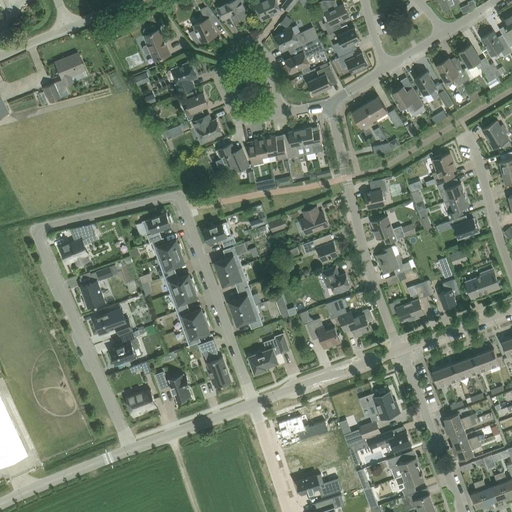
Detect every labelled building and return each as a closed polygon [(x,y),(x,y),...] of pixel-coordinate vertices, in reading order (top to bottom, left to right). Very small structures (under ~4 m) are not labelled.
[(197,42),(200,40),(201,41),(217,34),(212,22),(219,18),(204,0),(202,0),(206,5),(200,8),(205,19),(193,24),(195,29),(189,31),(197,42)] [(232,0),(217,7),(219,10),(223,19),(231,15),(234,20),(247,14),(243,5),(240,0),(232,0)] [(260,0),(255,3),(255,4),(258,10),(262,20),(281,11),(277,2),(276,0),(260,0)] [(285,0),(282,4),(290,10),(297,0),(285,0)] [(335,0),(321,0),(318,2),(323,13),(326,12),(327,15),(329,20),(324,23),(328,33),(332,31),(341,26),(339,21),(350,16),(343,3),(338,6),(335,0)] [(439,0),(444,8),(449,6),(459,1),(458,0),(439,0)] [(473,0),(471,0),(468,2),(469,3),(471,9),(476,7),(473,0)] [(502,34),(505,38),(510,46),(511,45),(511,12),(506,16),(507,17),(502,20),(508,30),(502,34)] [(285,15),(280,22),(286,26),(291,20),(285,15)] [(143,48),(145,52),(147,53),(151,52),(155,60),(171,53),(160,28),(156,30),(155,26),(153,25),(145,28),(144,30),(145,34),(144,35),(148,44),(144,45),(143,48)] [(295,49),(297,47),(319,37),(313,26),(295,34),(291,26),(284,29),(285,31),(275,36),(281,48),(292,43),(295,48),(295,49)] [(339,56),(350,51),(353,50),(351,45),(350,44),(351,42),(360,38),(355,27),(346,31),(338,35),(341,40),(333,44),(339,56)] [(481,37),(487,46),(488,48),(492,55),(500,49),(504,55),(511,50),(511,49),(510,46),(505,38),(500,41),(493,30),(481,37)] [(292,72),(301,68),(305,66),(310,63),(306,56),(321,50),(322,53),(326,51),(325,48),(320,37),(319,37),(297,47),(300,53),(286,59),(292,72)] [(481,59),(477,54),(476,52),(471,44),(459,51),(464,60),(465,61),(469,66),(475,62),(479,68),(484,65),(480,59),(481,59)] [(352,57),(350,51),(339,56),(337,57),(338,58),(338,59),(342,68),(349,65),(352,72),(368,65),(362,52),(352,57)] [(54,82),(44,86),(50,101),(60,97),(68,94),(65,85),(73,82),(71,75),(85,69),(81,61),(77,52),(65,57),(55,61),(58,71),(62,79),(54,82)] [(469,78),(467,75),(466,73),(460,65),(455,68),(449,57),(437,65),(441,72),(440,72),(444,78),(445,81),(453,76),(458,85),(469,78)] [(173,78),(176,77),(179,85),(177,86),(179,92),(185,90),(195,86),(192,79),(197,76),(191,61),(182,64),(172,68),(169,69),(168,70),(167,72),(168,74),(169,76),(171,77),(172,78),(173,78)] [(320,76),(317,77),(308,81),(314,94),(332,85),(330,82),(336,79),(332,70),(332,68),(330,64),(329,65),(327,61),(320,65),(321,68),(317,70),(320,76)] [(493,62),(490,64),(497,76),(500,74),(493,62)] [(490,64),(490,63),(482,69),(489,81),(497,76),(490,64)] [(427,71),(415,78),(420,87),(421,88),(424,93),(428,100),(433,97),(434,98),(440,95),(446,106),(453,102),(445,88),(441,83),(436,86),(433,81),(432,79),(427,71)] [(143,74),(138,76),(141,85),(146,82),(143,74)] [(127,91),(122,77),(116,79),(121,93),(127,91)] [(423,103),(419,96),(418,95),(413,86),(407,90),(404,85),(392,92),(397,101),(398,102),(401,107),(406,104),(411,111),(423,103)] [(185,94),(187,98),(187,99),(190,107),(184,109),(188,119),(204,113),(202,107),(209,105),(204,92),(198,94),(196,89),(185,94)] [(476,90),(468,94),(472,100),(479,96),(476,90)] [(154,93),(145,97),(148,104),(157,100),(154,93)] [(0,116),(8,112),(9,112),(4,104),(0,94),(0,116)] [(366,103),(375,118),(387,110),(384,104),(379,95),(366,103)] [(362,125),(370,120),(375,118),(366,103),(353,111),(362,125)] [(397,128),(404,123),(395,108),(388,112),(397,128)] [(443,109),(432,116),(435,122),(447,115),(443,109)] [(207,115),(209,114),(200,117),(192,120),(196,129),(199,128),(204,142),(205,141),(214,138),(214,136),(222,133),(216,118),(209,121),(207,115)] [(497,119),(482,128),(494,147),(501,143),(504,148),(511,143),(509,138),(505,133),(508,131),(503,123),(500,125),(497,119)] [(312,126),(300,128),(303,145),(304,145),(305,154),(324,150),(320,130),(313,132),(312,126)] [(414,127),(408,130),(411,135),(417,132),(414,127)] [(284,138),(288,157),(305,154),(304,145),(303,145),(300,128),(288,131),(289,136),(284,138)] [(169,129),(162,132),(165,138),(171,135),(169,129)] [(383,132),(378,135),(381,140),(386,137),(383,132)] [(272,134),(265,136),(269,154),(271,161),(276,160),(288,157),(284,138),(277,139),(276,134),(272,135),(272,134)] [(248,145),(250,155),(251,157),(252,165),(264,162),(263,156),(269,154),(265,136),(258,137),(258,138),(255,139),(255,143),(248,145)] [(396,137),(389,141),(393,149),(395,148),(401,144),(396,137)] [(375,153),(393,149),(389,141),(373,145),(375,153)] [(244,151),(237,154),(232,143),(223,147),(218,149),(217,150),(219,157),(221,156),(226,167),(233,164),(236,170),(250,164),(244,151)] [(505,159),(500,160),(503,172),(511,169),(511,150),(504,153),(505,159)] [(451,169),(456,168),(450,153),(441,156),(441,154),(433,157),(438,171),(433,172),(437,181),(442,180),(444,179),(453,176),(451,169)] [(511,182),(511,184),(511,169),(503,172),(506,183),(511,182)] [(291,175),(284,177),(286,184),(293,182),(291,175)] [(369,207),(378,205),(380,205),(385,204),(382,192),(388,190),(388,188),(387,187),(386,180),(392,178),(392,175),(385,177),(370,181),(372,190),(365,192),(369,207)] [(420,179),(409,183),(412,191),(419,189),(423,187),(420,179)] [(450,198),(465,193),(461,182),(453,185),(451,179),(441,183),(438,184),(440,189),(444,201),(450,198)] [(263,180),(256,181),(258,190),(261,189),(262,189),(265,188),(263,180)] [(450,217),(453,217),(454,216),(463,213),(461,207),(469,204),(465,193),(450,198),(444,201),(450,217)] [(423,200),(415,203),(418,210),(425,208),(426,207),(423,200)] [(306,233),(315,230),(328,225),(323,211),(319,212),(317,206),(304,211),(306,217),(301,219),(306,233)] [(150,242),(152,241),(163,237),(162,236),(160,229),(172,225),(171,222),(173,222),(170,215),(168,215),(167,211),(160,213),(152,216),(142,220),(150,242)] [(466,214),(452,219),(459,237),(478,230),(478,228),(479,228),(477,223),(476,223),(474,218),(468,220),(466,214)] [(384,236),(386,242),(414,232),(411,223),(402,226),(401,225),(393,228),(388,215),(372,221),(378,238),(384,236)] [(427,215),(421,217),(425,229),(431,226),(427,215)] [(260,218),(257,219),(260,225),(268,222),(265,216),(260,218)] [(284,216),(269,221),(272,230),(287,225),(284,216)] [(205,232),(203,233),(206,240),(207,240),(208,242),(221,238),(224,246),(236,241),(233,232),(231,233),(227,221),(223,222),(223,221),(204,229),(205,232)] [(91,224),(71,228),(75,238),(76,238),(76,239),(70,242),(69,242),(65,244),(64,244),(65,245),(61,246),(63,252),(62,252),(65,258),(66,258),(68,262),(75,259),(77,264),(89,259),(86,253),(89,252),(82,238),(95,232),(91,224)] [(320,252),(323,262),(332,259),(331,256),(338,253),(334,240),(326,243),(323,235),(314,239),(312,239),(302,243),(306,254),(316,250),(317,253),(320,252)] [(164,236),(162,236),(163,237),(152,241),(158,258),(181,250),(180,249),(182,249),(180,242),(178,243),(176,238),(166,242),(164,236)] [(215,266),(217,273),(241,264),(238,254),(248,250),(245,241),(223,249),(226,256),(214,260),(216,266),(215,266)] [(394,245),(391,246),(383,249),(384,252),(377,254),(380,263),(381,262),(384,271),(393,267),(396,274),(397,273),(404,271),(404,270),(412,268),(412,267),(415,266),(414,263),(413,264),(412,260),(409,261),(403,263),(399,254),(397,246),(395,245),(394,245)] [(297,246),(285,250),(288,257),(300,252),(297,246)] [(465,248),(450,254),(453,264),(468,259),(465,248)] [(158,258),(164,275),(176,271),(174,266),(185,262),(181,250),(158,258)] [(241,264),(217,273),(220,279),(221,279),(223,285),(235,281),(237,288),(249,284),(241,264)] [(93,280),(80,285),(85,299),(83,300),(86,306),(87,306),(88,307),(106,301),(98,279),(100,278),(100,279),(113,274),(110,265),(96,270),(97,270),(91,272),(93,280)] [(336,265),(326,268),(326,269),(322,270),(316,272),(317,275),(323,273),(327,286),(332,284),(335,293),(342,290),(342,288),(350,285),(345,272),(339,274),(336,265)] [(493,267),(483,271),(481,272),(482,274),(466,280),(468,285),(469,287),(472,296),(500,286),(493,267)] [(450,268),(443,270),(445,278),(453,275),(450,268)] [(178,277),(176,271),(164,275),(170,293),(195,284),(193,277),(191,278),(189,273),(178,277)] [(400,280),(407,278),(404,271),(397,273),(400,280)] [(400,281),(400,280),(397,273),(396,274),(386,277),(389,285),(400,281)] [(145,274),(139,276),(142,283),(148,281),(145,274)] [(446,290),(439,292),(440,296),(441,297),(444,307),(457,302),(454,295),(455,294),(460,292),(455,278),(443,282),(443,284),(446,290)] [(429,279),(422,281),(423,284),(423,285),(423,286),(427,295),(434,292),(429,279)] [(423,286),(423,285),(423,284),(422,281),(415,284),(408,286),(411,294),(412,294),(414,299),(408,301),(414,318),(419,316),(419,314),(424,312),(419,298),(427,295),(423,286)] [(195,284),(170,293),(176,310),(189,306),(187,300),(197,297),(196,292),(198,291),(195,284)] [(240,295),(228,300),(230,305),(229,306),(231,313),(256,304),(249,284),(237,288),(240,295)] [(303,297),(299,304),(307,308),(311,301),(303,297)] [(274,298),(266,300),(268,307),(276,304),(274,298)] [(409,320),(414,318),(408,301),(401,304),(400,299),(389,303),(393,314),(399,312),(402,320),(408,318),(409,320)] [(325,303),(328,310),(336,307),(333,300),(325,303)] [(256,304),(231,313),(234,319),(235,319),(237,325),(249,321),(252,328),(263,324),(256,304)] [(183,327),(207,318),(205,312),(203,312),(201,307),(191,311),(189,306),(176,310),(183,327)] [(368,308),(364,309),(361,314),(354,317),(351,311),(339,315),(345,330),(352,327),(355,336),(358,335),(358,333),(371,328),(368,320),(372,319),(373,316),(370,309),(368,308)] [(125,319),(120,321),(116,309),(94,317),(100,333),(117,327),(119,334),(132,329),(128,319),(126,320),(125,319)] [(340,341),(340,340),(342,339),(340,333),(338,334),(337,332),(336,331),(335,326),(326,330),(324,325),(323,325),(320,317),(314,319),(309,315),(307,310),(300,312),(304,323),(307,322),(309,327),(309,329),(313,339),(320,336),(324,345),(331,343),(331,345),(340,341)] [(207,318),(183,327),(189,345),(201,340),(199,335),(210,331),(208,326),(210,325),(207,318)] [(111,349),(116,363),(136,356),(133,347),(140,345),(134,330),(121,335),(124,344),(111,349)] [(275,335),(278,344),(248,355),(254,373),(268,368),(267,366),(279,362),(276,353),(281,352),(281,353),(290,349),(284,332),(275,335)] [(511,336),(502,341),(505,350),(508,357),(511,355),(511,336)] [(214,338),(199,343),(201,351),(203,350),(208,348),(210,354),(214,353),(216,358),(207,361),(210,369),(208,370),(213,384),(214,383),(215,386),(232,380),(223,356),(219,357),(217,351),(218,351),(214,338)] [(494,348),(484,351),(490,367),(500,364),(494,348)] [(479,371),(490,367),(484,351),(473,355),(479,371)] [(469,375),(479,371),(473,355),(463,359),(469,375)] [(459,379),(469,375),(463,359),(453,363),(459,379)] [(147,360),(141,362),(145,374),(152,371),(147,360)] [(449,383),(459,379),(453,363),(443,367),(449,383)] [(438,386),(449,383),(443,367),(433,370),(438,386)] [(126,378),(133,375),(131,370),(124,374),(126,378)] [(163,370),(155,373),(161,388),(169,385),(171,384),(177,400),(191,395),(188,386),(191,385),(187,374),(185,374),(184,373),(167,380),(163,370)] [(143,388),(125,395),(133,417),(145,412),(144,411),(158,406),(151,387),(144,390),(143,388)] [(371,404),(368,405),(372,414),(375,413),(378,420),(400,411),(398,405),(396,399),(394,400),(390,390),(386,392),(385,390),(379,392),(379,393),(369,397),(371,404)] [(471,419),(475,418),(474,413),(469,415),(460,418),(458,412),(454,414),(444,417),(447,423),(444,424),(446,429),(471,419)] [(301,416),(300,415),(279,422),(284,436),(298,431),(300,438),(326,429),(323,420),(308,425),(305,415),(301,416)] [(471,419),(446,429),(448,433),(450,432),(452,438),(466,433),(464,428),(473,424),(471,419)] [(376,420),(360,426),(361,427),(364,437),(380,431),(376,420)] [(354,430),(343,433),(348,446),(355,444),(361,441),(365,440),(364,437),(361,427),(354,430)] [(383,433),(367,438),(371,448),(381,444),(382,446),(392,443),(394,450),(402,447),(411,443),(406,430),(394,435),(392,429),(383,433)] [(466,433),(452,438),(454,444),(452,445),(454,449),(460,447),(479,440),(486,438),(484,433),(468,438),(466,433)] [(487,438),(492,450),(504,445),(500,434),(487,438)] [(472,448),(481,445),(479,440),(460,447),(454,449),(455,453),(458,453),(460,459),(469,455),(474,454),(472,448)] [(355,444),(348,446),(351,455),(358,452),(357,450),(363,448),(361,441),(355,444)] [(393,456),(388,458),(395,476),(402,474),(403,474),(418,468),(417,464),(419,463),(416,456),(405,460),(403,453),(393,456)] [(472,467),(474,467),(472,461),(470,462),(460,465),(462,471),(472,467)] [(417,491),(417,490),(414,483),(425,479),(422,472),(420,473),(418,468),(403,474),(402,474),(395,476),(400,488),(402,488),(405,495),(417,491)] [(499,472),(508,497),(511,496),(511,477),(507,479),(504,470),(499,472)] [(320,472),(297,480),(302,494),(309,491),(310,493),(315,491),(315,490),(325,486),(320,472)] [(492,485),(497,499),(503,497),(504,499),(508,497),(499,472),(494,474),(498,483),(492,485)] [(483,478),(478,480),(488,505),(492,503),(491,501),(497,499),(492,485),(487,487),(483,478)] [(368,480),(361,482),(364,489),(371,487),(368,480)] [(483,507),(488,505),(478,480),(474,482),(477,490),(471,493),(476,507),(483,504),(483,507)] [(419,511),(434,505),(430,493),(421,496),(418,490),(417,490),(417,491),(405,495),(400,497),(401,501),(404,500),(407,509),(417,505),(419,511)] [(341,511),(339,506),(350,502),(347,492),(325,499),(328,509),(323,510),(323,509),(320,510),(320,511),(317,511),(341,511)] [(375,498),(368,501),(371,508),(378,505),(375,498)]
